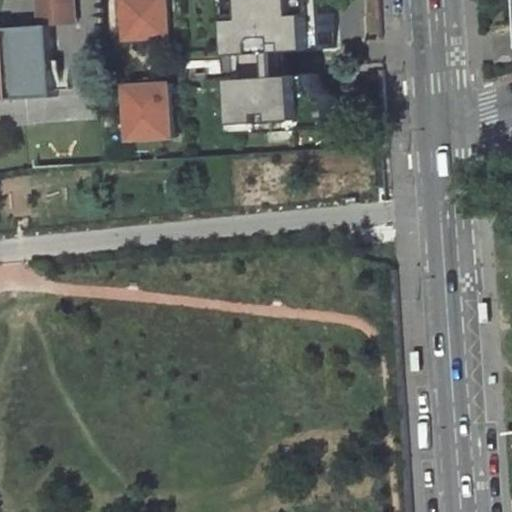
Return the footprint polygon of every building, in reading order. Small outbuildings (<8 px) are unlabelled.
[(42,0),(44,26),(55,25),(80,24),(78,0),(42,0)] [(123,0),(126,39),(171,36),(168,0),(123,0)] [(331,0),(233,0),(237,53),(244,53),(245,77),(238,78),(241,133),(320,128),(319,116),(339,115),(338,96),(337,96),(331,94),(326,90),(321,81),(320,77),(320,72),(295,74),(293,50),(334,47),(331,0)] [(0,99),(59,96),(58,90),(73,89),(73,81),(58,82),(55,25),(44,26),(0,28),(0,99)] [(145,84),(129,85),(132,140),(177,137),(174,82),(159,83),(145,84)] [(340,127),(339,115),(319,116),(320,128),(340,127)] [(71,134),(34,136),(38,167),(77,165),(76,134),(71,134)]
